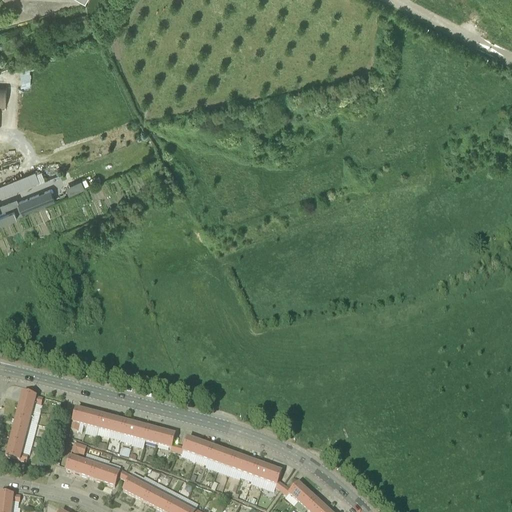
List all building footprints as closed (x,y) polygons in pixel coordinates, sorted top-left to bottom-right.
[(16,179),(1,185),(5,195),(20,189),(16,179)] [(55,200),(50,189),(18,202),(23,213),(55,200)] [(0,222),(17,216),(14,209),(0,214),(0,222)] [(19,407),(33,411),(35,406),(40,407),(42,400),(22,395),(19,407)] [(16,420),(30,424),(33,411),(19,407),(16,420)] [(79,427),(84,428),(88,414),(76,410),(70,431),(78,433),(79,427)] [(84,428),(97,431),(100,417),(88,414),(84,428)] [(97,431),(109,434),(113,420),(100,417),(97,431)] [(12,433),(27,437),(30,424),(16,420),(12,433)] [(109,434),(121,438),(125,423),(113,420),(109,434)] [(121,438),(134,441),(137,426),(125,423),(121,438)] [(134,441),(146,444),(150,430),(137,426),(134,441)] [(146,444),(158,447),(162,433),(150,430),(146,444)] [(9,446),(24,450),(27,437),(12,433),(9,446)] [(176,454),(178,448),(172,446),(175,436),(162,433),(158,447),(171,450),(170,453),(176,454)] [(183,454),(194,458),(199,443),(188,439),(184,449),(178,448),(176,454),(178,455),(177,459),(180,459),(181,456),(182,456),(183,454)] [(194,458),(206,462),(211,448),(199,443),(194,458)] [(78,477),(83,462),(77,460),(79,456),(84,458),(87,448),(74,444),(70,458),(71,458),(66,473),(78,477)] [(24,450),(9,446),(6,459),(26,464),(28,457),(22,455),(24,450)] [(206,462),(218,466),(223,452),(211,448),(206,462)] [(218,466),(229,470),(234,456),(223,452),(218,466)] [(229,470),(241,475),(246,460),(234,456),(229,470)] [(241,475),(253,479),(258,465),(246,460),(241,475)] [(78,477),(90,481),(95,466),(83,462),(78,477)] [(118,479),(123,482),(126,475),(131,464),(126,462),(122,473),(120,472),(119,474),(108,470),(103,485),(115,489),(118,479)] [(253,479),(264,483),(270,469),(258,465),(253,479)] [(90,481),(103,485),(108,470),(95,466),(90,481)] [(281,494),(284,488),(278,483),(281,473),(270,469),(264,483),(263,488),(275,492),(276,490),(281,494)] [(134,499),(141,486),(130,480),(132,477),(126,475),(123,482),(128,484),(123,494),(134,499)] [(289,496),(297,504),(307,493),(298,485),(291,493),(284,488),(281,494),(287,498),(289,496)] [(134,499),(145,505),(152,491),(141,486),(134,499)] [(145,505),(156,511),(163,497),(152,491),(145,505)] [(297,504),(305,511),(306,511),(316,501),(307,493),(297,504)] [(0,507),(13,509),(13,503),(19,504),(20,498),(0,495),(0,507)] [(156,511),(158,511),(168,511),(174,503),(163,497),(156,511)] [(306,511),(322,511),(325,510),(316,501),(306,511)] [(168,511),(182,511),(185,508),(174,503),(168,511)]
